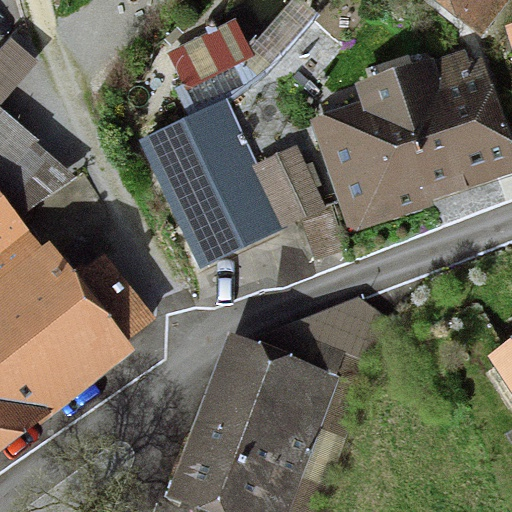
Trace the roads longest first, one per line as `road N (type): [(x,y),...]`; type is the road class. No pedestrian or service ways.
road 1 (residential): [(0,496),(172,378),(192,339),(511,222)]
road 2 (track): [(37,0),(83,125),(192,339)]
